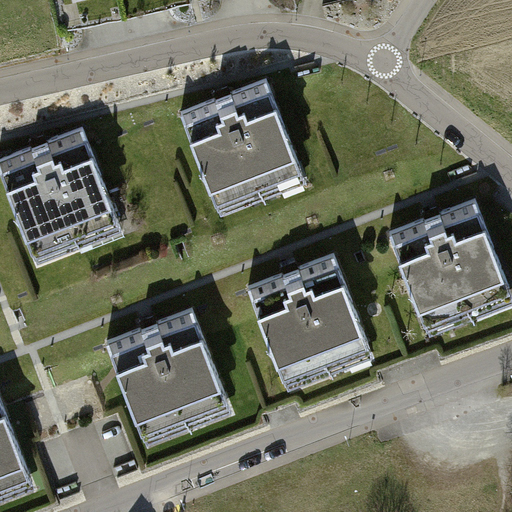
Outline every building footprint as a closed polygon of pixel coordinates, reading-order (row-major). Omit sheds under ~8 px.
[(270,79),(186,111),(224,213),(308,181),(270,79)] [(86,128),(2,159),(40,261),(124,230),(86,128)] [(511,278),(482,199),(398,230),(436,332),(511,304),(511,278)] [(340,253),(256,285),(294,387),(378,355),(340,253)] [(199,309),(115,340),(153,442),(237,411),(199,309)] [(0,384),(0,498),(37,485),(0,384)]
